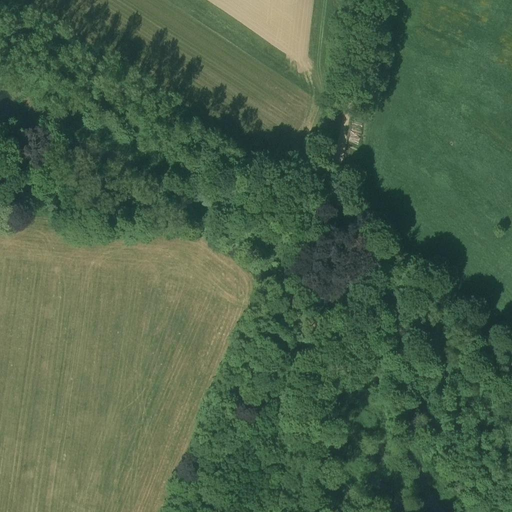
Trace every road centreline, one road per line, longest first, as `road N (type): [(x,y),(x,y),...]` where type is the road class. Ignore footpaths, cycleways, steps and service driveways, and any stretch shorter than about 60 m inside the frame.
road 1 (track): [(308,218),(49,42),(0,18)]
road 2 (track): [(193,511),(308,218)]
road 3 (track): [(308,218),(337,134),(359,0)]
